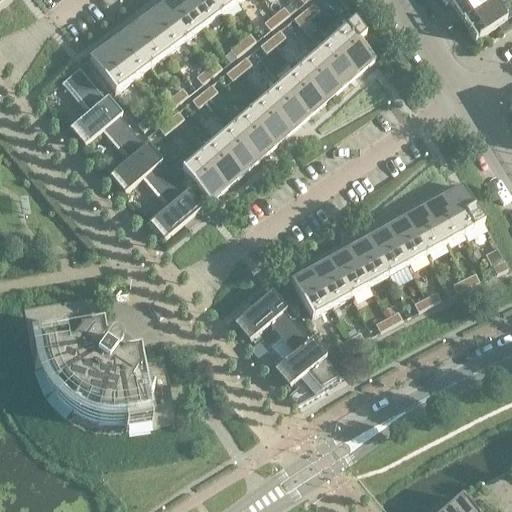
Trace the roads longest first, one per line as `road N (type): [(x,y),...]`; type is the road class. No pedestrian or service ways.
road 1 (tertiary): [(254,511),(460,382),(511,358)]
road 2 (residential): [(244,249),(462,99)]
road 3 (residential): [(462,99),(393,0)]
